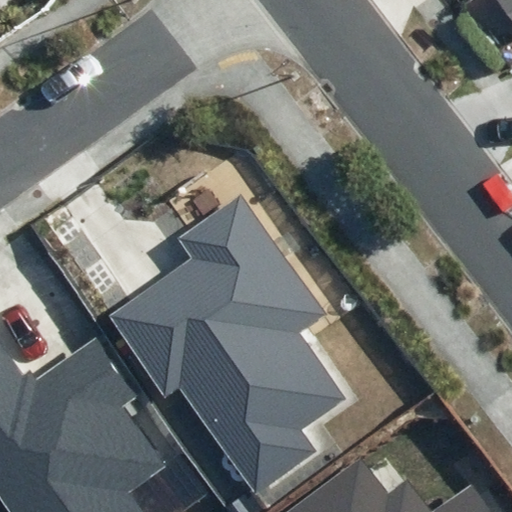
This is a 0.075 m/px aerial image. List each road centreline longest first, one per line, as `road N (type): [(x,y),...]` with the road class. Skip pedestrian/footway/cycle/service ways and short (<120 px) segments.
road 1 (residential): [(511,253),(320,0)]
road 2 (residential): [(0,167),(218,0)]
